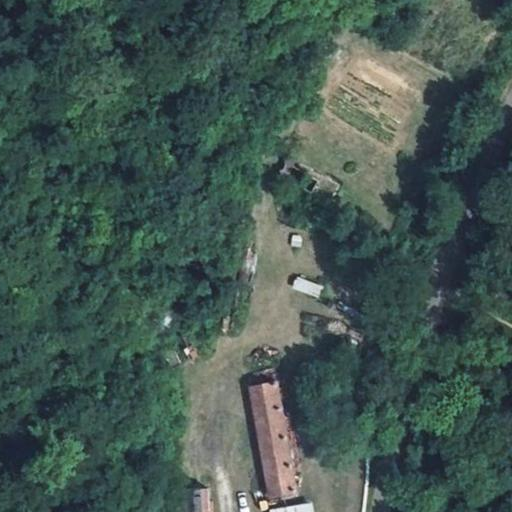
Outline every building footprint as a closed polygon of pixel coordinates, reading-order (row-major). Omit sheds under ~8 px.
[(303,157),(299,163),(332,181),(336,174),(303,157)] [(325,193),(332,181),(299,163),(293,175),(325,193)] [(292,288),(318,297),(323,285),(297,276),(292,288)] [(252,389),(271,498),(296,494),(277,385),(252,389)] [(210,511),(210,491),(183,493),(183,511),(210,511)]
